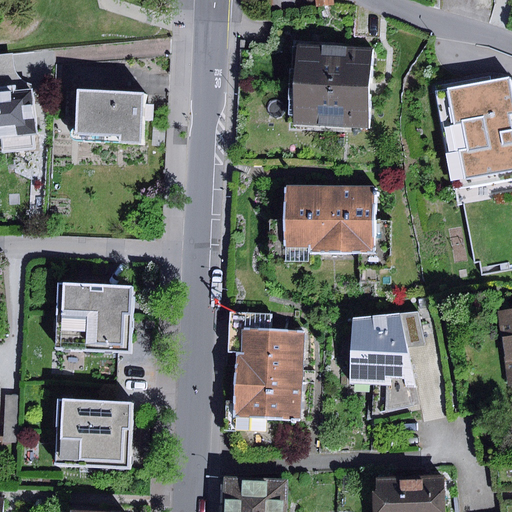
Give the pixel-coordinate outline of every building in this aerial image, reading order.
[(368,89),(371,49),(297,45),(293,124),(366,128),(368,89)] [(0,54),(0,87),(12,87),(12,91),(33,89),(32,85),(27,84),(24,82),(20,79),(18,76),(15,72),(14,68),(12,54),(0,54)] [(435,92),(454,190),(511,178),(511,125),(510,115),(511,114),(511,95),(509,78),(435,92)] [(0,151),(35,148),(33,135),(37,134),(33,89),(12,91),(12,87),(0,87),(0,151)] [(143,93),(77,90),(75,134),(118,135),(118,143),(141,144),(143,93)] [(372,185),(286,186),(287,247),(310,247),(310,253),(372,252),(372,185)] [(129,344),(132,287),(97,285),(57,283),(54,349),(128,353),(129,344)] [(507,385),(511,384),(511,309),(497,311),(507,385)] [(417,312),(400,315),(407,348),(425,345),(417,312)] [(400,315),(352,318),(348,383),(388,385),(386,411),(421,405),(407,348),(400,315)] [(304,331),(243,328),(242,353),(237,352),(233,417),(237,417),(236,431),(265,432),(266,419),(300,421),(304,331)] [(128,468),(131,403),(57,399),(54,464),(128,468)] [(483,466),(495,465),(511,462),(511,447),(510,426),(479,429),(483,466)] [(511,462),(495,465),(498,491),(511,489),(511,462)] [(284,511),(286,479),(225,476),(222,511),(284,511)] [(445,511),(444,477),(376,479),(377,489),(371,490),(371,511),(445,511)] [(499,511),(511,511),(511,499),(498,501),(499,511)]
